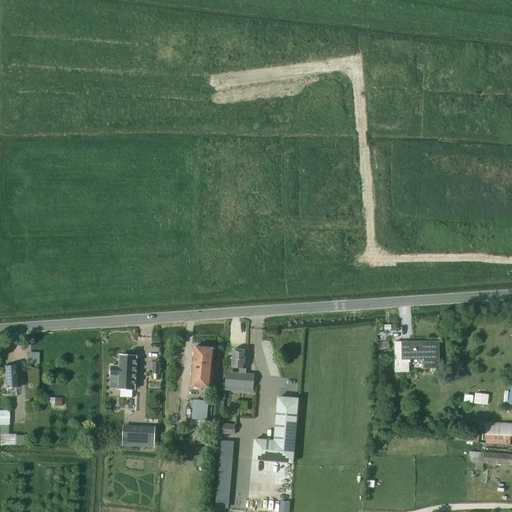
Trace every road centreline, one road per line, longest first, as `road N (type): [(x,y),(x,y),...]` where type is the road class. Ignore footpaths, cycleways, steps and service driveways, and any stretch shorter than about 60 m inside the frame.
road 1 (unclassified): [(0,329),(511,295)]
road 2 (track): [(215,86),(355,67),(371,263),(511,260)]
road 3 (unclassified): [(394,0),(511,63)]
